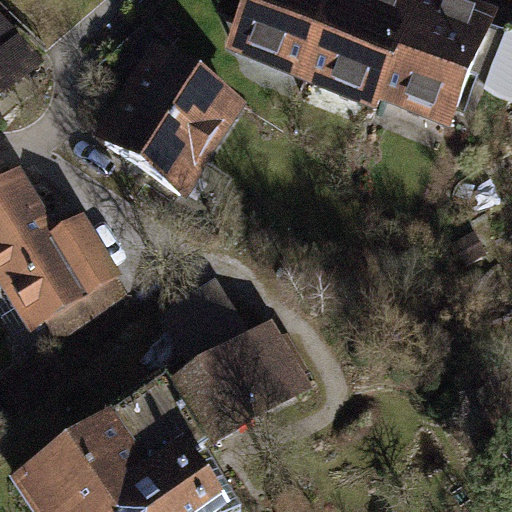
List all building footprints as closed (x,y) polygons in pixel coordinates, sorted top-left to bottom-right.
[(289,0),(270,0),(269,3),(262,0),(231,0),(214,39),(247,54),(230,91),(254,101),(261,84),(289,96),(281,114),(303,123),(357,4),(348,0),(338,0),(326,28),(285,10),(289,0)] [(373,11),(357,4),(303,123),(326,134),(334,117),(363,130),(355,147),(377,156),(383,142),(431,37),(416,30),(402,62),(359,42),(373,11)] [(436,23),(431,37),(383,142),(409,154),(416,138),(443,150),(436,166),(456,175),(509,56),(494,49),(481,79),(438,60),(451,30),(436,23)] [(7,38),(0,43),(0,126),(48,84),(7,38)] [(132,105),(98,151),(187,218),(252,132),(162,65),(144,43),(106,72),(132,105)] [(0,287),(60,251),(23,190),(0,203),(0,287)] [(84,236),(60,251),(0,287),(0,295),(31,347),(119,293),(84,236)] [(199,381),(22,493),(33,511),(224,511),(196,467),(224,449),(236,467),(333,405),(286,331),(265,344),(224,279),(160,320),(199,381)]
